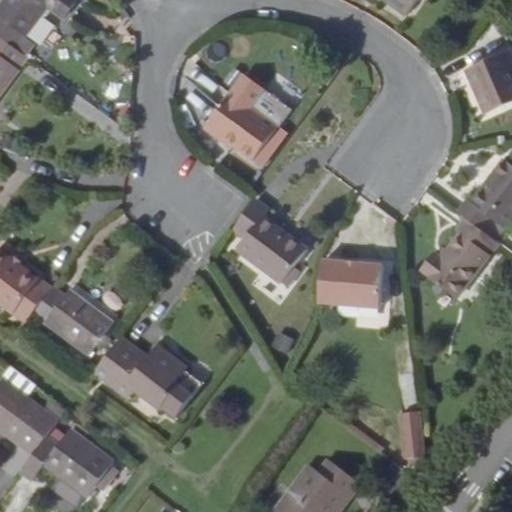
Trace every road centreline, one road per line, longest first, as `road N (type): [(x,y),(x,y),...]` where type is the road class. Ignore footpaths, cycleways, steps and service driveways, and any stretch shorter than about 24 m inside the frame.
road 1 (residential): [(393,152),(405,125),(403,75),(368,38),(297,11),(193,0)]
road 2 (residential): [(164,0),(150,70),(161,176),(195,210)]
